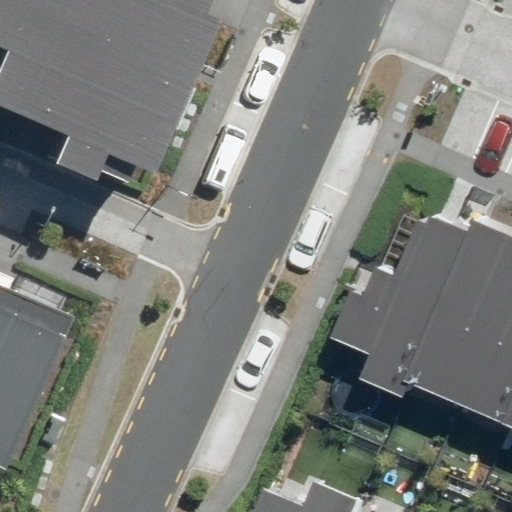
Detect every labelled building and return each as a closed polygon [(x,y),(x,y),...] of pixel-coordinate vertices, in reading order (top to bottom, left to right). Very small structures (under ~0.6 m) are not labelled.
[(0,0),(0,45),(13,51),(0,81),(0,101),(159,168),(223,19),(206,12),(211,0),(0,0)] [(358,378),(402,397),(408,384),(475,237),(424,214),(396,275),(378,267),(365,296),(353,291),(332,337),(369,354),(358,378)] [(511,275),(511,238),(481,224),(475,237),(408,384),(454,404),(511,275)] [(511,275),(454,404),(498,424),(511,393),(511,275)] [(0,455),(63,311),(0,283),(0,455)] [(511,393),(498,424),(511,430),(511,393)] [(344,511),(350,500),(313,483),(303,504),(268,489),(257,511),(344,511)]
